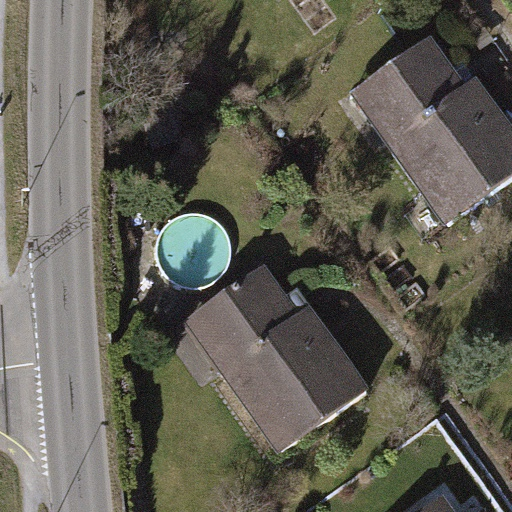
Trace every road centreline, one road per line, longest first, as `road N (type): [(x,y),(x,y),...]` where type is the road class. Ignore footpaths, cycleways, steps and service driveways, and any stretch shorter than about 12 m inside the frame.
road 1 (secondary): [(64,0),(60,153),(69,361)]
road 2 (secondary): [(69,361),(83,511)]
